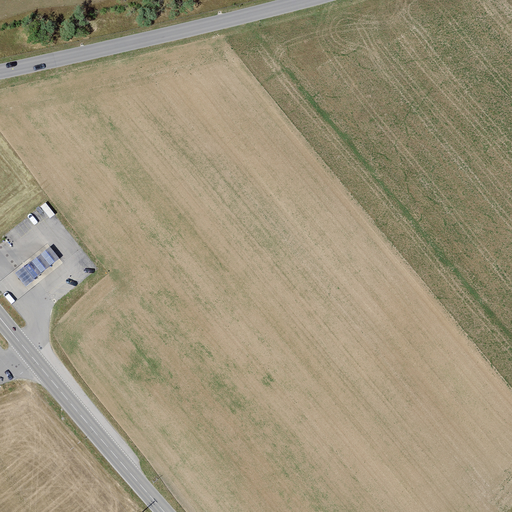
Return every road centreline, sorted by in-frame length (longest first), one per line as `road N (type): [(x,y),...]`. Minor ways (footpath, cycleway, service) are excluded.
road 1 (tertiary): [(310,0),(0,71)]
road 2 (secondary): [(164,511),(0,317)]
